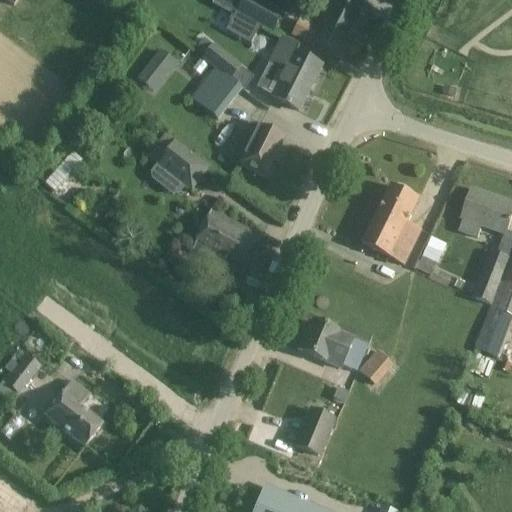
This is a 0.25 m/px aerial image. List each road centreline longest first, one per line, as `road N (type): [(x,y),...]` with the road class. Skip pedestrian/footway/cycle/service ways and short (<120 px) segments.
road 1 (unclassified): [(184,511),(363,100)]
road 2 (unclassified): [(511,142),(363,100)]
